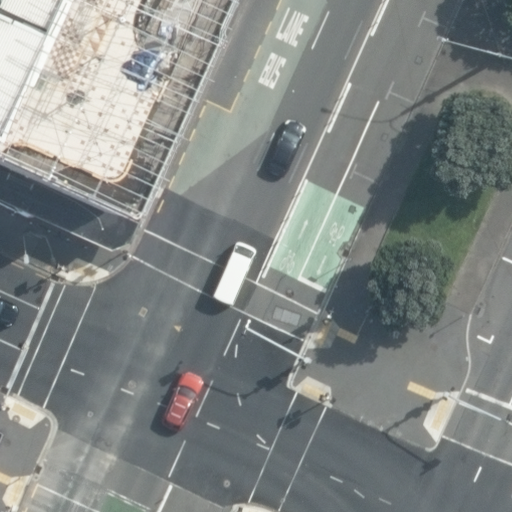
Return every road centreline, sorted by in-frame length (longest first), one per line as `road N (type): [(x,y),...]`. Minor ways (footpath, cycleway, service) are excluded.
road 1 (primary): [(161,402),(338,0)]
road 2 (trunk): [(161,402),(402,511)]
road 3 (trunk): [(0,334),(161,402)]
road 4 (primary): [(113,511),(161,402)]
